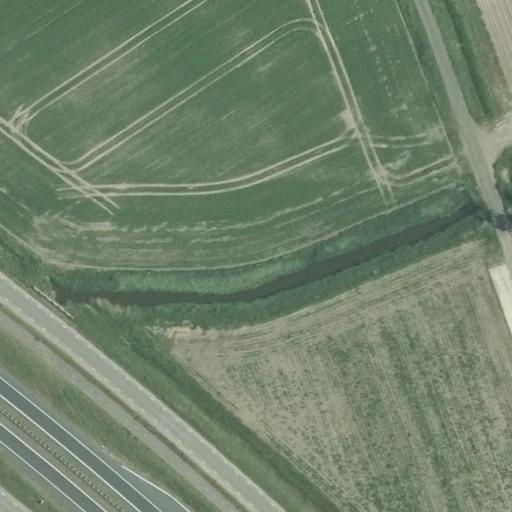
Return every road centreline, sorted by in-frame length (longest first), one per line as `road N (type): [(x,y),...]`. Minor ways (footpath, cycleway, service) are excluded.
road 1 (tertiary): [(0,287),(265,511)]
road 2 (trunk): [(145,511),(0,385)]
road 3 (track): [(484,181),(422,0)]
